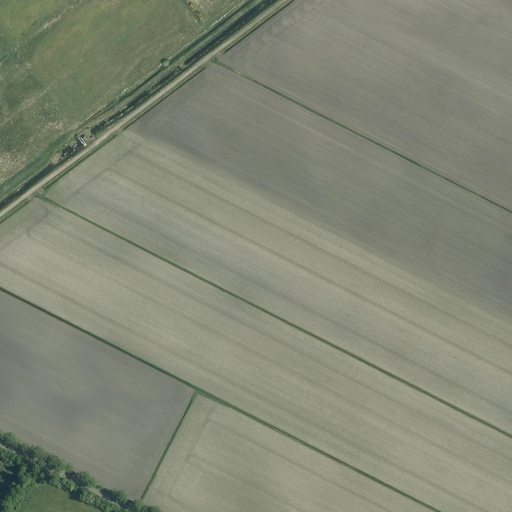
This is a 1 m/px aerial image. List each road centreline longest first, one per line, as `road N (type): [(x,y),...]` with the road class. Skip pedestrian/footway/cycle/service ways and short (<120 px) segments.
road 1 (track): [(0,215),(283,0)]
road 2 (tertiary): [(136,511),(0,442)]
